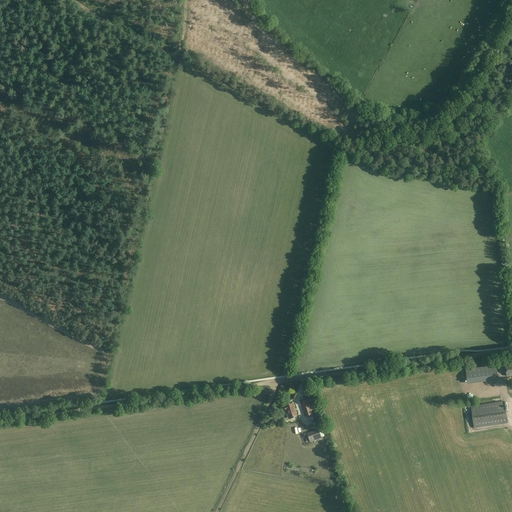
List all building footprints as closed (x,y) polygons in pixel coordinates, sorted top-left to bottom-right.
[(307,399),(301,401),(306,417),(312,414),(307,399)] [(504,401),(470,406),(474,428),(508,424),(504,401)] [(286,406),(284,406),(285,410),(287,410),(290,419),(297,416),(293,403),(286,405),(286,406)] [(318,418),(314,422),(316,426),(320,427),(324,424),(322,419),(318,418)] [(319,431),(308,435),(310,442),(321,438),(319,431)]
